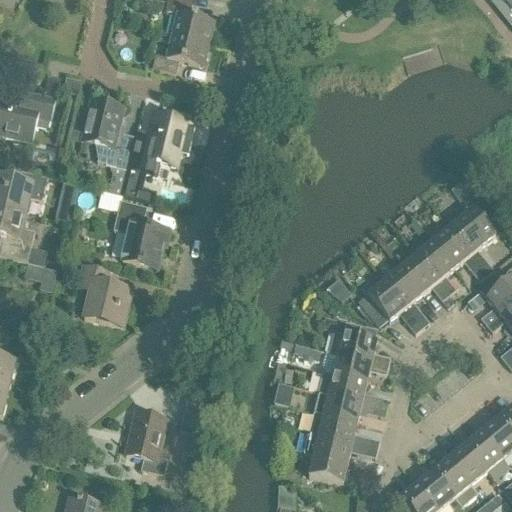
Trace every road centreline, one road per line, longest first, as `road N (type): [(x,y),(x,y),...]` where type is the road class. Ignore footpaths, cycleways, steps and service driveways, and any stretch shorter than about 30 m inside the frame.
road 1 (residential): [(4,511),(23,465),(181,333),(239,112)]
road 2 (residential): [(103,0),(93,55),(107,79),(239,112)]
road 3 (residential): [(387,472),(409,358),(460,313)]
road 4 (residential): [(387,472),(502,378)]
